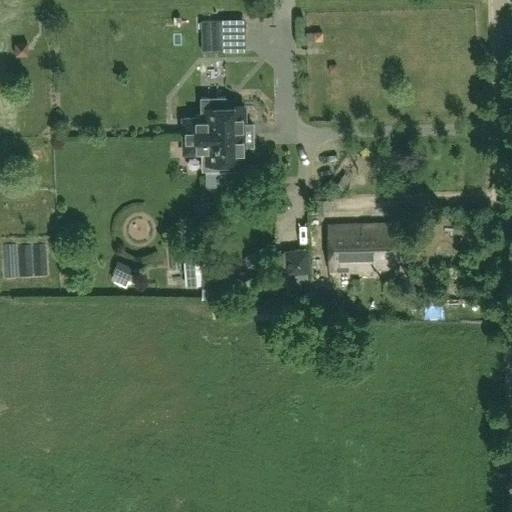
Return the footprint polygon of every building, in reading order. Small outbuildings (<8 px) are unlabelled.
[(27,43),(14,43),(15,56),(28,55),(27,43)] [(185,135),(250,135),(250,127),(243,127),(243,110),(223,110),(223,100),(203,100),(203,121),(185,121),(185,135)] [(250,143),(250,135),(185,135),(185,151),(204,151),(204,168),(237,168),(237,161),(242,161),(242,143),(250,143)] [(195,204),(195,219),(208,218),(208,204),(195,204)] [(294,236),(294,221),(244,221),(244,236),(294,236)] [(397,224),(329,225),(329,269),(398,268),(397,224)] [(286,275),(309,273),(307,250),(285,252),(286,275)] [(258,255),(245,255),(245,268),(258,268),(258,255)] [(76,257),(70,263),(81,275),(88,268),(76,257)] [(141,262),(141,273),(159,274),(159,263),(141,262)] [(203,277),(203,298),(236,298),(236,277),(203,277)] [(248,302),(248,318),(279,319),(280,303),(248,302)]
